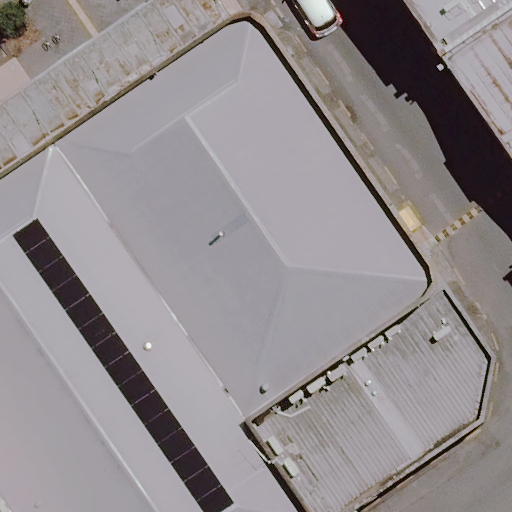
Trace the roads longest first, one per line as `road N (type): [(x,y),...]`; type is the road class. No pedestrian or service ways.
road 1 (unclassified): [(511,283),(328,0)]
road 2 (unclassified): [(409,511),(511,441)]
